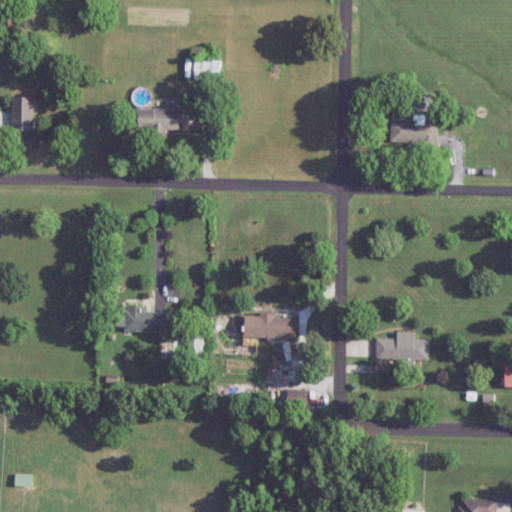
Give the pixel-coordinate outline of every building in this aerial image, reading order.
[(221,61),(195,61),(195,80),(221,80),(221,61)] [(180,131),(180,109),(139,109),(139,131),(180,131)] [(438,113),(412,111),(412,122),(392,121),(391,144),(437,147),(438,113)] [(147,307),(125,307),(125,332),(166,332),(166,313),(147,313),(147,307)] [(296,339),(296,316),(244,316),(243,338),(296,339)] [(414,340),(414,333),(397,332),(397,339),(376,339),(376,360),(428,360),(429,340),(414,340)] [(32,475),(15,475),(15,487),(32,487),(32,475)] [(496,511),(497,501),(461,500),(460,511),(496,511)]
